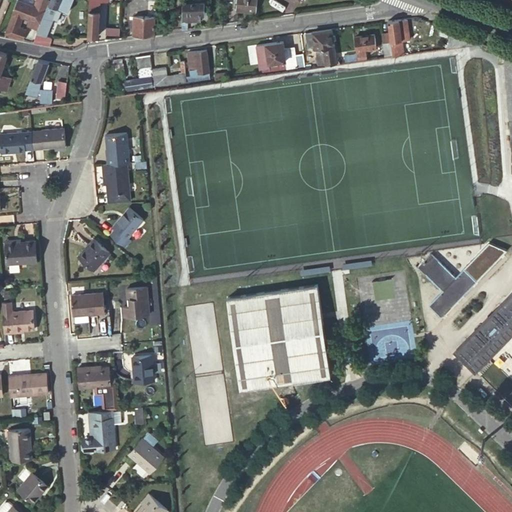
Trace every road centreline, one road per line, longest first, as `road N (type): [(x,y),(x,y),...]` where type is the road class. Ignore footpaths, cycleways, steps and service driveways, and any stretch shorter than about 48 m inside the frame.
road 1 (residential): [(391,0),(90,54)]
road 2 (residential): [(90,54),(90,113),(51,238),(59,345)]
road 3 (residential): [(59,345),(72,511)]
